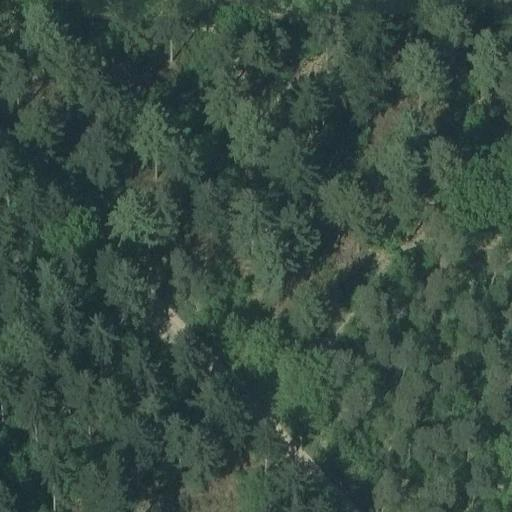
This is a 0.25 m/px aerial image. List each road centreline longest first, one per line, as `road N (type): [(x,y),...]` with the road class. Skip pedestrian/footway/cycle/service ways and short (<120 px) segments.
road 1 (track): [(346,511),(0,158)]
road 2 (track): [(511,245),(451,249),(357,298),(221,402)]
